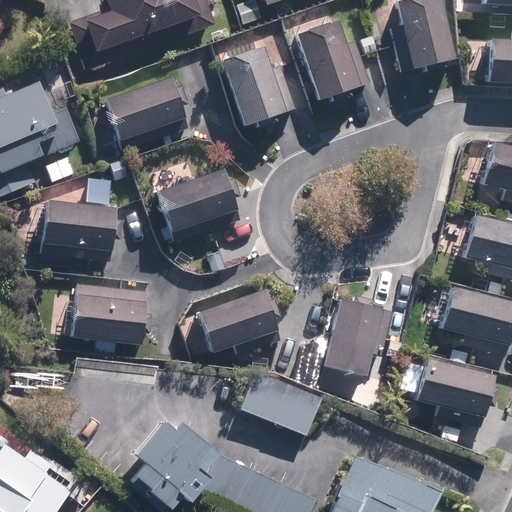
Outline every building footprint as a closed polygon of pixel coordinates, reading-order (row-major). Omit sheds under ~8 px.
[(86,76),(219,22),(209,0),(108,0),(111,6),(65,24),(86,76)] [(263,19),(256,0),(246,0),(233,5),(241,27),(263,19)] [(398,0),(403,21),(388,25),(399,70),(459,57),(446,0),(398,0)] [(337,22),(296,35),(316,100),(366,85),(353,44),(345,46),(337,22)] [(509,36),(487,35),(485,79),(511,80),(511,26),(509,26),(509,36)] [(284,88),(270,45),(221,61),(242,126),(310,104),(302,82),(284,88)] [(81,98),(65,52),(0,73),(0,76),(3,85),(0,86),(0,193),(35,182),(28,161),(83,143),(69,102),(81,98)] [(182,120),(169,78),(100,100),(114,142),(182,120)] [(502,184),(497,201),(511,205),(511,144),(490,138),(479,178),(502,184)] [(236,206),(223,166),(157,188),(171,228),(236,206)] [(82,200),(45,196),(41,255),(110,260),(114,205),(104,204),(106,178),(84,176),(82,200)] [(485,262),(481,276),(511,284),(511,222),(471,212),(460,256),(485,262)] [(147,288),(74,283),(70,335),(143,341),(147,288)] [(511,316),(511,298),(448,283),(437,327),(506,343),(511,316)] [(276,327),(262,286),(197,307),(210,349),(276,327)] [(342,300),(333,338),(311,333),(299,382),(321,387),(326,367),(368,378),(375,350),(382,352),(391,312),(342,300)] [(466,350),(463,364),(424,355),(415,397),(433,401),(430,417),(480,429),(493,371),(496,356),(466,350)] [(258,372),(244,405),(311,434),(325,400),(258,372)] [(174,432),(159,420),(135,459),(142,463),(133,478),(169,510),(181,498),(188,504),(205,478),(192,467),(211,443),(184,420),(174,432)] [(0,511),(60,511),(74,494),(0,440),(0,511)] [(428,511),(439,489),(360,455),(341,498),(334,511),(428,511)] [(310,511),(315,503),(221,460),(203,500),(228,511),(310,511)]
